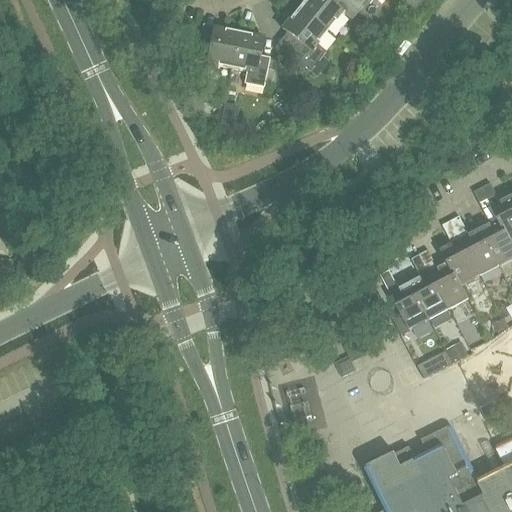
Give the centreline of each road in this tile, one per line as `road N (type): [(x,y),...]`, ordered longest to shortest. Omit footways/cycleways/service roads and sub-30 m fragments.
road 1 (residential): [(183,235),(341,150),(473,0)]
road 2 (secondary): [(94,68),(151,255)]
road 3 (secondary): [(183,235),(133,121),(94,68)]
road 4 (secondary): [(221,406),(207,303),(183,235)]
road 5 (residential): [(0,333),(151,255)]
road 6 (secondary): [(151,255),(190,354),(221,406)]
road 7 (unknown): [(503,150),(383,265)]
